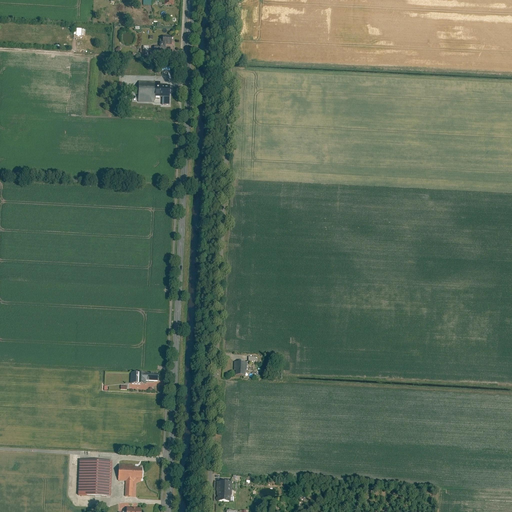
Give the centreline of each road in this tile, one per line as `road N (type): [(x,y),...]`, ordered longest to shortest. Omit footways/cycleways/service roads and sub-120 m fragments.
road 1 (unclassified): [(209,511),(232,0)]
road 2 (tertiary): [(167,511),(188,0)]
road 3 (unknown): [(75,452),(79,502),(168,506)]
